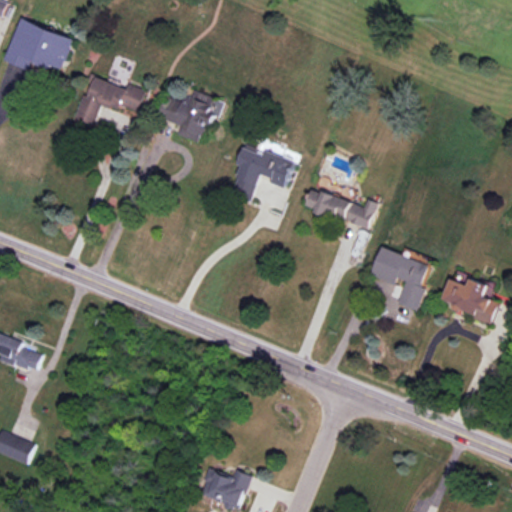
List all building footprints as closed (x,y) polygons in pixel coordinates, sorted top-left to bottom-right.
[(0,0),(0,16),(3,18),(9,2),(3,0),(0,0)] [(23,17),(5,60),(29,70),(33,59),(62,71),(75,39),(23,17)] [(96,76),(88,96),(85,95),(76,116),(94,124),(102,106),(111,109),(112,106),(120,109),(122,105),(137,111),(146,90),(129,83),(126,89),(96,76)] [(169,96),(160,117),(183,126),(180,134),(199,142),(208,123),(213,126),(218,115),(211,112),(217,98),(196,89),(193,96),(188,94),(184,102),(169,96)] [(246,147),(239,164),(244,166),(233,193),(251,201),(263,174),(273,178),(271,182),(286,189),(297,162),(269,150),(266,155),(246,147)] [(314,189),(307,206),(314,209),(314,211),(329,218),(330,216),(338,219),(339,216),(368,229),(379,203),(369,198),(365,208),(325,191),(324,194),(314,189)] [(385,245),(372,275),(397,286),(400,278),(408,282),(399,302),(418,310),(428,288),(423,286),(432,266),(385,245)] [(457,269),(444,300),(454,304),(476,313),(474,319),(492,326),(502,303),(485,296),(489,286),(472,279),(473,276),(457,269)] [(0,333),(0,352),(2,353),(0,360),(15,366),(16,364),(29,369),(30,367),(38,370),(44,355),(34,351),(36,347),(0,333)] [(1,430),(0,432),(0,451),(26,464),(35,446),(1,430)] [(203,495),(244,511),(258,475),(242,469),(239,477),(214,467),(203,495)]
